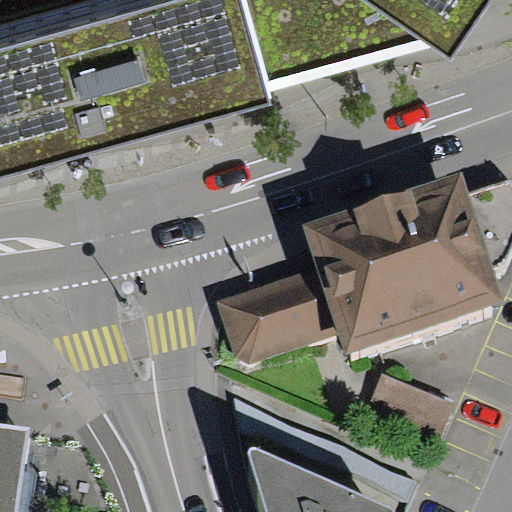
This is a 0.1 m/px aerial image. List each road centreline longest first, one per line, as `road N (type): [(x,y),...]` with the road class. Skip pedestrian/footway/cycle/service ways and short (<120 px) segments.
road 1 (primary): [(499,112),(108,239)]
road 2 (residential): [(184,511),(108,239)]
